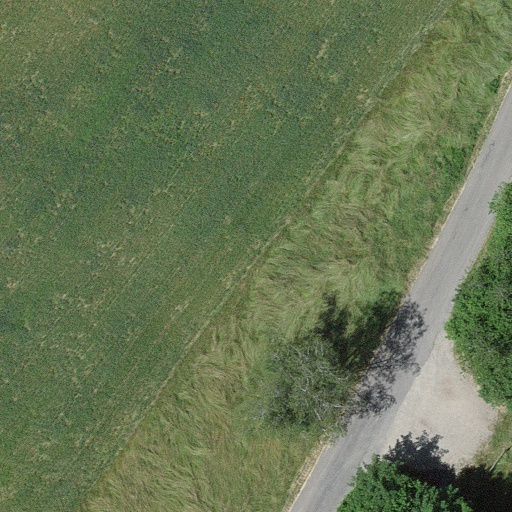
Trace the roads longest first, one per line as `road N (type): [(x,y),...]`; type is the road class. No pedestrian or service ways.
road 1 (residential): [(511,134),(319,511)]
road 2 (track): [(392,380),(511,483)]
